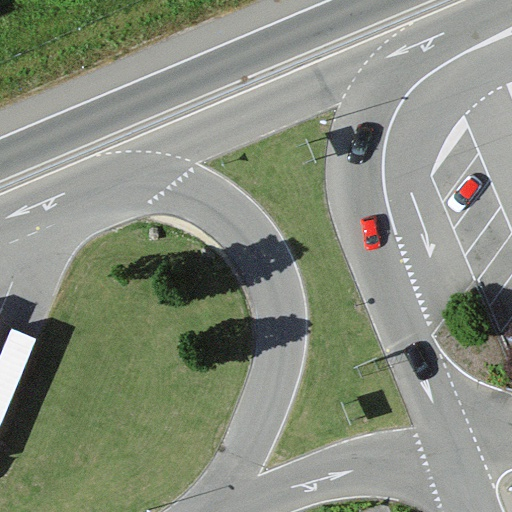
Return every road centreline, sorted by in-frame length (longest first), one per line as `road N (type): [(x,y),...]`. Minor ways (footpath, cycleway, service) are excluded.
road 1 (motorway): [(511,194),(0,397)]
road 2 (motorway): [(4,511),(511,308)]
road 3 (motorway): [(381,0),(0,159)]
